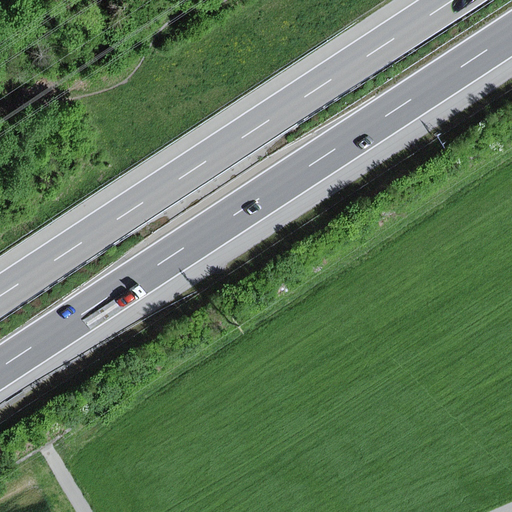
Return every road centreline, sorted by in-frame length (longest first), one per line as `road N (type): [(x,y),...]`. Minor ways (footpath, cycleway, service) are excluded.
road 1 (motorway): [(0,372),(511,38)]
road 2 (motorway): [(459,0),(0,299)]
road 3 (track): [(0,372),(84,511)]
